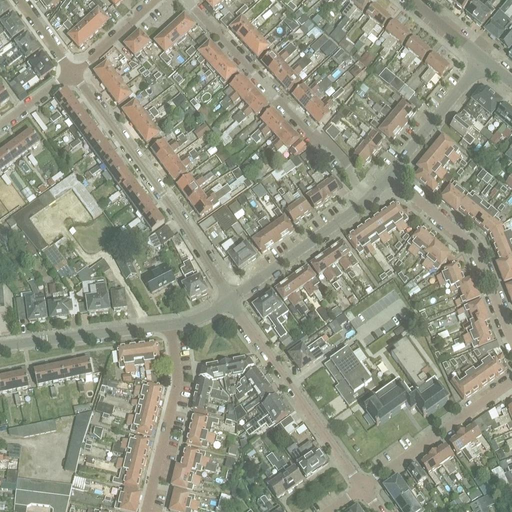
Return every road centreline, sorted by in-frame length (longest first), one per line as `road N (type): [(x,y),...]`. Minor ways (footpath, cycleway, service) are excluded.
road 1 (unclassified): [(234,299),(73,73)]
road 2 (residential): [(370,201),(337,152),(310,137),(187,0)]
road 3 (residential): [(364,489),(228,303)]
road 4 (residential): [(511,334),(469,241),(388,181)]
road 5 (residential): [(147,511),(177,383),(170,325)]
road 6 (residential): [(364,489),(511,384)]
road 7 (residential): [(0,347),(170,325)]
road 8 (residential): [(234,299),(370,201)]
road 9 (residential): [(388,181),(485,60)]
